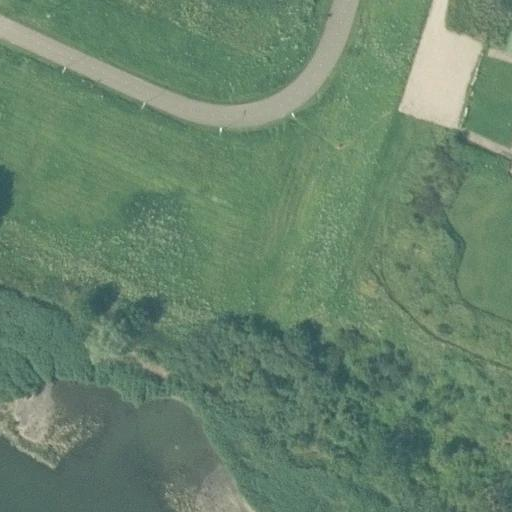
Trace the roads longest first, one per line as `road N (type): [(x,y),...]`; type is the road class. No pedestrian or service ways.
road 1 (unclassified): [(347,0),(314,77),(292,98),(244,114),(185,109),(0,27)]
road 2 (unclassified): [(0,144),(58,0)]
